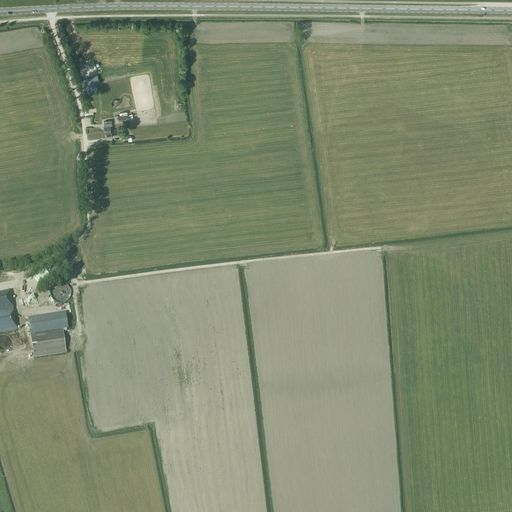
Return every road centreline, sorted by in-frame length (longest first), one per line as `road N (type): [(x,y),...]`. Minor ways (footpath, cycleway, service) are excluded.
road 1 (primary): [(0,11),(159,3),(511,8)]
road 2 (unclassified): [(0,21),(204,15)]
